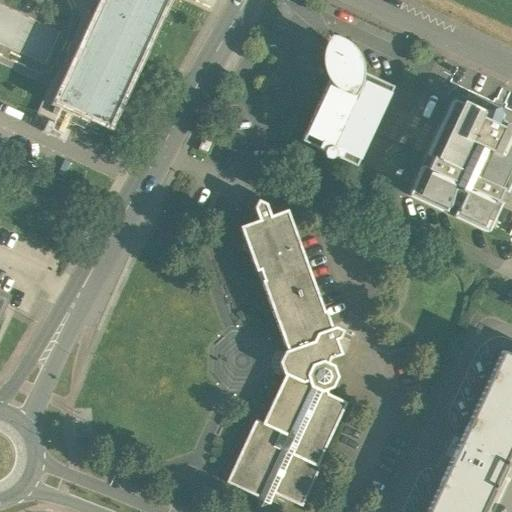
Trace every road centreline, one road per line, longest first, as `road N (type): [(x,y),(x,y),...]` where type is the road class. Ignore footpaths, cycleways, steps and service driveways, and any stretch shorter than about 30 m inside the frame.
road 1 (unclassified): [(239,0),(10,415)]
road 2 (residential): [(511,70),(348,0)]
